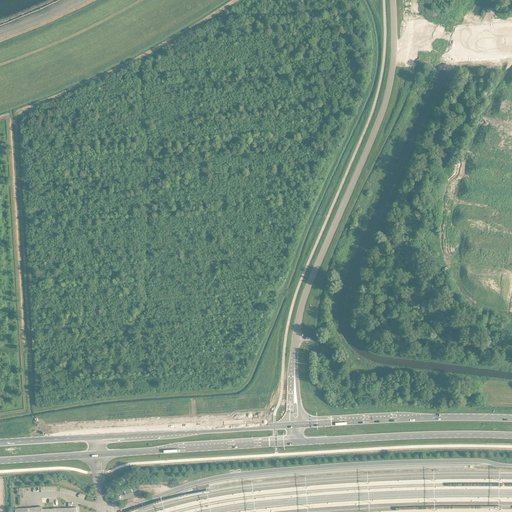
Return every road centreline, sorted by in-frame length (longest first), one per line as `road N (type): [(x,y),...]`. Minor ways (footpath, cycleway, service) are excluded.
road 1 (primary): [(0,462),(297,444)]
road 2 (primary): [(264,427),(0,442)]
road 3 (tertiary): [(301,311),(383,108)]
road 4 (primary): [(297,444),(511,437)]
road 5 (primary): [(511,420),(300,426)]
road 6 (track): [(146,0),(0,67)]
road 7 (unclassified): [(511,29),(392,34)]
